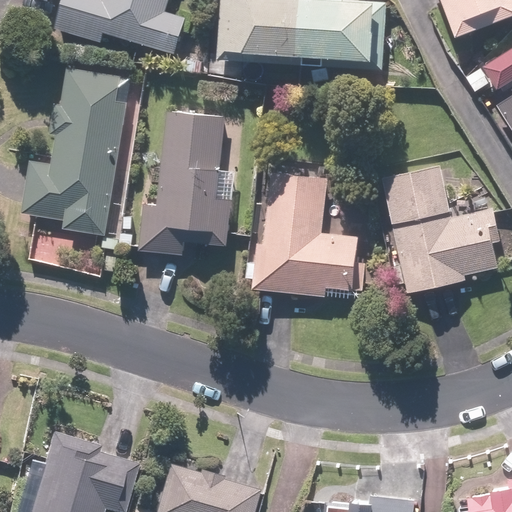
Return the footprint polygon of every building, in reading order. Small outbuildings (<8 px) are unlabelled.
[(69,0),(61,28),(110,43),(113,32),(182,52),(192,16),(171,10),(174,0),(69,0)] [(228,0),(226,47),(386,57),(389,0),(228,0)] [(511,0),(450,0),(464,35),(511,16),(511,0)] [(504,88),(511,83),(511,51),(490,65),(504,88)] [(128,73),(74,65),(72,100),(62,99),(58,159),(35,158),(31,214),(70,217),(69,230),(118,233),(134,103),(126,103),(128,73)] [(511,96),(503,102),(511,115),(511,96)] [(231,115),(171,109),(166,200),(147,199),(144,250),(192,252),(192,240),(234,242),(238,168),(228,168),(231,115)] [(446,164),(388,178),(410,290),(472,278),(471,273),(509,265),(497,207),(456,215),(446,164)] [(332,175),(276,172),(272,241),(264,241),(261,288),(333,292),(333,287),(363,289),(366,234),(329,231),(332,175)] [(100,443),(58,430),(48,459),(38,456),(19,511),(107,511),(109,506),(124,511),(140,460),(99,447),(100,443)] [(174,462),(173,466),(160,511),(256,511),(263,488),(227,478),(228,474),(203,467),(202,470),(174,462)] [(495,492),(478,495),(480,511),(511,511),(511,484),(494,487),(495,492)] [(363,502),(337,500),(336,511),(421,511),(423,497),(376,494),(376,496),(363,495),(363,502)]
